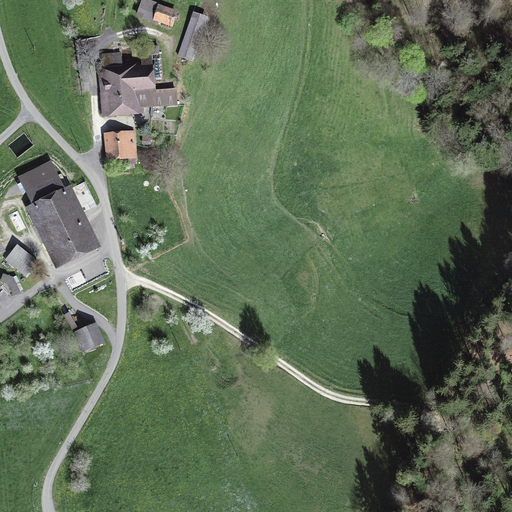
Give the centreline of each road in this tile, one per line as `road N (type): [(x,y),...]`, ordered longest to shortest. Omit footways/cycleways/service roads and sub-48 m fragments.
road 1 (unclassified): [(0,39),(31,107),(98,188),(120,277),(117,350),(48,480),(48,511)]
road 2 (track): [(461,511),(450,447),(428,412),(328,396),(231,328),(155,286),(120,277)]
road 3 (track): [(22,242),(2,218),(7,205),(21,208),(70,300),(119,340)]
road 4 (track): [(157,35),(128,34),(99,48),(92,61),(98,188)]
road 5 (track): [(7,314),(54,277),(116,248)]
